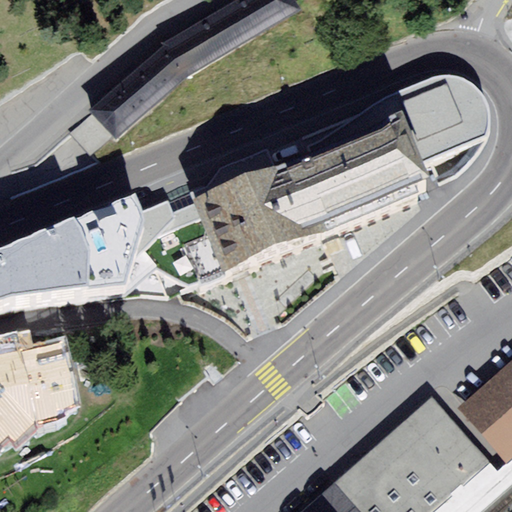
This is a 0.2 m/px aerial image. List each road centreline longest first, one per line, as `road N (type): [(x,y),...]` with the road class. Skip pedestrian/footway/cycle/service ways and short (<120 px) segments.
road 1 (secondary): [(471,55),(413,58),(0,229)]
road 2 (secondary): [(271,383),(466,218),(511,168)]
road 3 (residential): [(0,323),(153,308),(225,337),(271,383)]
road 4 (residential): [(0,161),(203,0)]
road 5 (secondary): [(125,511),(271,383)]
